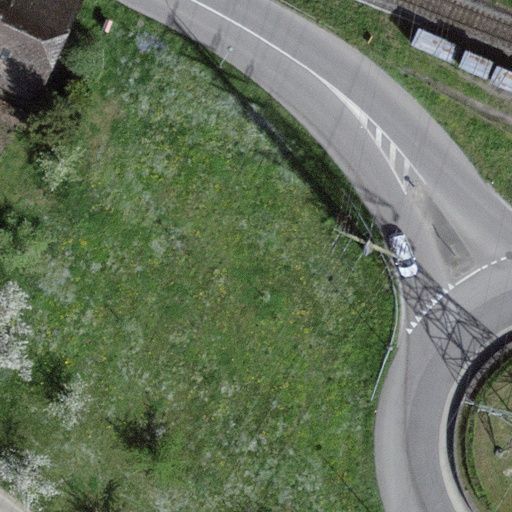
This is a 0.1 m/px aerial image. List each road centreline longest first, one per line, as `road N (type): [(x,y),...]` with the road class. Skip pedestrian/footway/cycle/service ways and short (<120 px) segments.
road 1 (primary): [(193,0),(285,54),(357,110),(494,310)]
road 2 (primary): [(494,310),(459,339),(418,419),(414,465),(425,511)]
